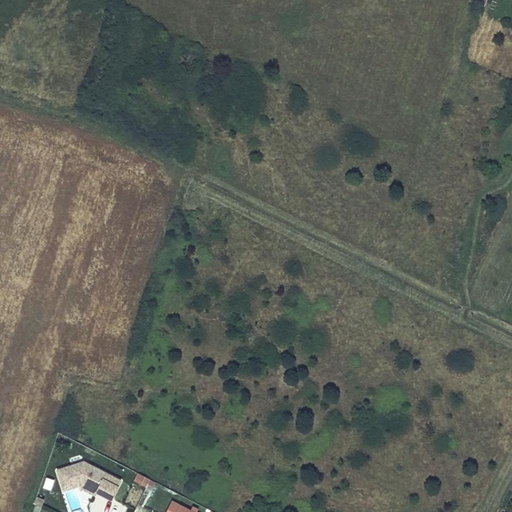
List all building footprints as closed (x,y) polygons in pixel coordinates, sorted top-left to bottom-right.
[(84,462),(57,470),(64,490),(80,485),(79,481),(82,480),(96,488),(92,494),(95,495),(96,492),(111,499),(120,481),(84,462)] [(150,479),(139,473),(135,481),(147,487),(150,479)] [(53,480),(46,478),(43,487),(50,490),(53,480)] [(96,488),(82,480),(79,481),(80,485),(81,487),(92,494),(96,488)] [(39,511),(44,500),(36,497),(31,511),(33,511),(39,511)] [(192,511),(172,502),(166,511),(192,511)]
